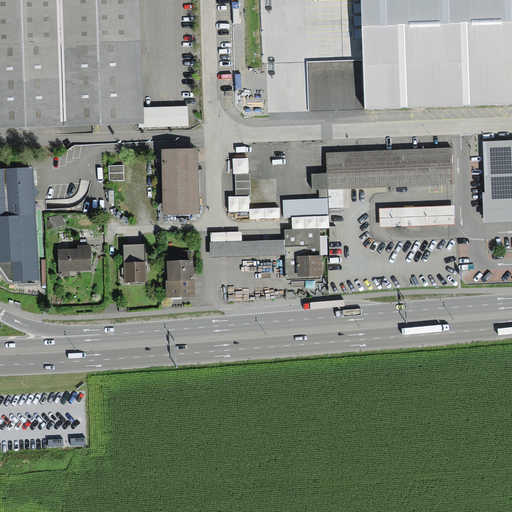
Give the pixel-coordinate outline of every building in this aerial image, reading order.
[(0,0),(0,127),(63,126),(58,0),(0,0)] [(58,0),(63,126),(99,124),(139,123),(142,123),(142,108),(141,79),(140,42),(138,0),(58,0)] [(511,0),(361,0),(366,109),(511,105),(511,0)] [(142,108),(142,123),(143,129),(189,127),(188,107),(142,108)] [(511,142),(479,144),(482,227),(511,225),(511,142)] [(450,150),(323,156),(324,177),(308,177),(309,193),(451,186),(450,150)] [(198,155),(163,156),(164,221),(200,220),(198,155)] [(123,166),(109,167),(109,182),(124,181),(123,166)] [(31,170),(0,171),(0,274),(6,284),(37,282),(32,177),(31,170)] [(247,175),(232,176),(233,199),(248,198),(247,175)] [(326,217),(325,200),(280,202),(281,219),(326,217)] [(451,210),(378,213),(379,231),(452,228),(451,210)] [(51,218),(55,227),(67,223),(63,213),(51,218)] [(316,231),(282,232),(282,243),(283,259),(284,283),(318,282),(316,231)] [(282,243),(207,246),(207,261),(283,259),(282,243)] [(90,249),(60,251),(62,274),(91,272),(90,249)] [(146,249),(125,250),(125,289),(146,289),(146,249)] [(277,263),(258,263),(258,276),(277,276),(277,263)] [(193,264),(170,265),(171,304),(194,303),(193,264)]
